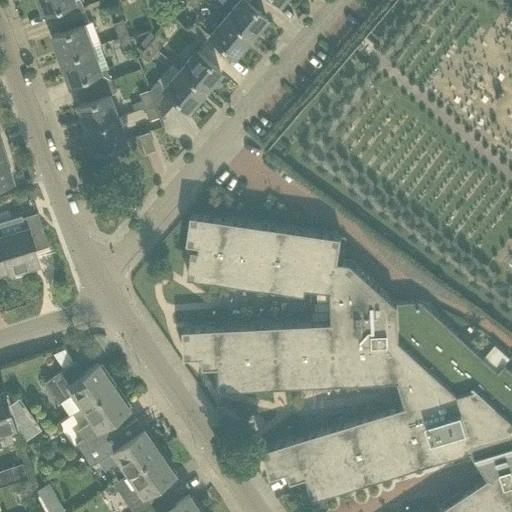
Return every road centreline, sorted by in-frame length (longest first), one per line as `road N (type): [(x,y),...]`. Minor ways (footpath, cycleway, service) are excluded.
road 1 (residential): [(103,284),(346,0)]
road 2 (residential): [(253,511),(103,284)]
road 3 (residential): [(103,284),(6,48)]
